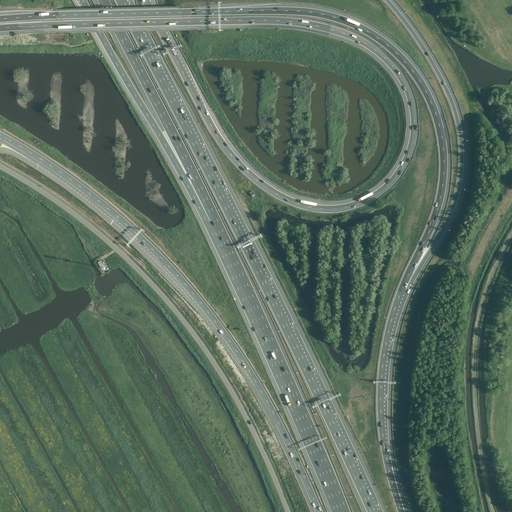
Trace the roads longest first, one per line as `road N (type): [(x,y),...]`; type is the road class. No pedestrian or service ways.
road 1 (motorway): [(0,26),(272,21),(366,46),(407,93),(412,138),(394,176),(351,205),(304,204),(251,174),(217,133),(147,0)]
road 2 (motorway): [(405,289),(440,200),(441,137),(423,87),(385,43),(344,20),(285,10),(0,17)]
road 3 (motorway): [(372,511),(120,0)]
road 4 (motorway): [(0,138),(69,181),(182,283),(258,391),(318,511)]
road 5 (unknown): [(293,511),(246,405),(170,296),(93,222),(0,161)]
road 6 (unclassified): [(287,511),(245,413),(171,305),(113,245),(0,165)]
road 7 (motorway): [(405,289),(453,207),(461,143),(446,88),(386,0)]
road 8 (motorway): [(87,0),(228,249)]
road 9 (motorway): [(228,249),(339,511)]
road 10 (motorway): [(105,0),(228,249)]
road 11 (motorway): [(401,511),(383,411),(387,346),(405,289)]
